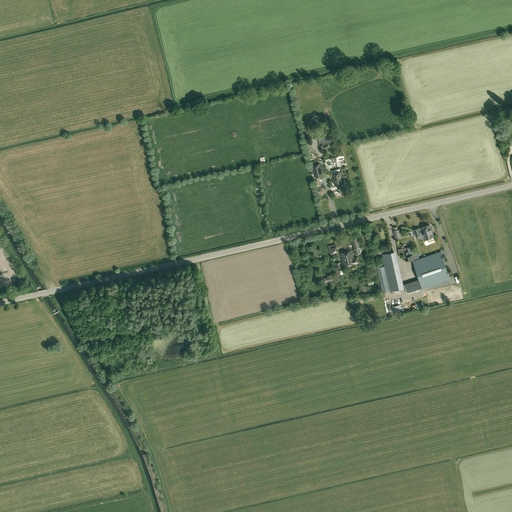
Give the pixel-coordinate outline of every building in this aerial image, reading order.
[(320,144),(319,145),(321,150),(330,147),(329,143),(328,139),(319,141),(320,144)] [(321,173),(319,163),(313,165),(315,173),(315,174),(321,173)] [(341,171),(332,173),(335,184),(343,182),(341,171)] [(421,227),(419,228),(418,228),(414,230),(416,236),(421,234),(420,232),(422,231),(424,236),(423,237),(424,241),(428,239),(427,238),(434,236),(432,232),(433,232),(432,228),(431,228),(430,224),(421,227)] [(352,239),(354,249),(359,247),(360,247),(357,238),(352,239)] [(338,253),(335,244),(328,246),(331,255),(338,253)] [(344,266),(346,266),(354,264),(355,264),(359,262),(357,257),(354,258),(351,249),(341,252),(344,266)] [(382,254),(385,266),(396,263),(397,263),(394,251),(382,254)] [(412,251),(408,252),(410,260),(419,258),(418,253),(413,254),(412,251)] [(419,279),(422,287),(450,278),(441,252),(441,251),(413,260),(413,262),(419,279)] [(396,263),(385,266),(390,290),(402,288),(396,263)] [(390,290),(385,266),(377,268),(382,292),(390,290)] [(407,293),(422,287),(419,279),(404,284),(407,293)]
